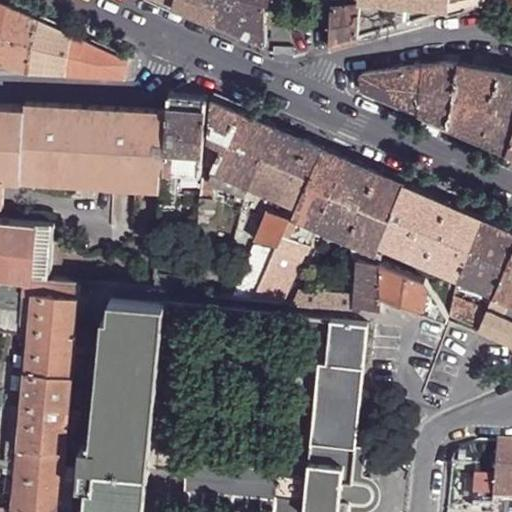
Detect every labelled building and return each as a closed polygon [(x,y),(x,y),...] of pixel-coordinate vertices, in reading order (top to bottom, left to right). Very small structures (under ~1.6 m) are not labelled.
[(215,22),(216,0),(176,0),(176,4),(215,22)] [(266,44),(269,2),(276,2),(275,0),(216,0),(215,22),(266,44)] [(448,0),(449,7),(448,11),(485,0),(448,0)] [(411,4),(395,3),(395,12),(410,13),(411,4)] [(37,19),(6,4),(0,31),(0,57),(29,69),(37,19)] [(357,38),(360,4),(331,5),(329,45),(357,38)] [(127,58),(37,19),(29,69),(124,73),(127,58)] [(449,123),(460,61),(450,60),(424,63),(420,111),(449,123)] [(482,138),(502,67),(460,61),(449,123),(482,138)] [(420,111),(424,63),(363,71),(363,87),(420,111)] [(511,135),(511,70),(502,67),(482,138),(508,150),(511,135)] [(363,87),(363,71),(354,73),(354,87),(363,87)] [(179,170),(203,172),(208,97),(171,93),(170,107),(171,107),(167,169),(179,170)] [(121,185),(164,188),(164,168),(167,169),(171,107),(170,107),(28,96),(27,103),(1,100),(0,100),(0,202),(8,203),(9,174),(24,175),(25,168),(122,176),(121,185)] [(207,165),(214,168),(217,169),(252,184),(275,126),(243,112),(213,99),(207,165)] [(298,204),(325,147),(299,136),(275,126),(252,184),(265,189),(287,200),(298,204)] [(321,227),(351,158),(325,147),(298,204),(293,215),(315,225),(321,227)] [(321,227),(359,244),(379,253),(379,252),(382,243),(406,182),(351,158),(321,227)] [(24,175),(24,178),(121,185),(122,176),(25,168),(24,175)] [(163,198),(177,199),(179,170),(167,169),(164,168),(164,188),(163,198)] [(248,195),(252,184),(217,169),(213,179),(217,182),(248,195)] [(202,209),(216,210),(217,182),(213,179),(205,176),(202,209)] [(426,262),(450,201),(406,182),(382,243),(426,262)] [(247,199),(254,203),(258,204),(265,189),(252,184),(248,195),(247,199)] [(281,214),(292,217),(293,215),(298,204),(287,200),(281,214)] [(426,262),(462,277),(485,216),(450,201),(426,262)] [(244,210),(239,225),(245,228),(250,212),(244,210)] [(257,241),(279,245),(292,217),(281,214),(271,211),(257,241)] [(255,300),(282,303),(306,249),(308,243),(313,234),(313,231),(315,225),(293,215),(292,217),(279,245),(271,264),(255,300)] [(496,291),(511,255),(511,228),(485,216),(462,277),(496,291)] [(51,278),(55,223),(0,217),(0,274),(4,275),(28,278),(28,276),(51,278)] [(360,260),(382,263),(383,262),(382,253),(379,252),(379,253),(359,244),(353,259),(360,260)] [(271,264),(252,255),(235,298),(255,300),(271,264)] [(511,255),(496,291),(511,298),(511,255)] [(382,263),(360,260),(357,294),(356,307),(362,308),(362,307),(383,308),(383,295),(382,294),(382,263)] [(383,295),(447,319),(447,317),(446,317),(447,316),(426,280),(408,272),(402,270),(383,262),(382,263),(382,294),(383,295)] [(28,278),(4,275),(1,307),(0,306),(0,330),(2,331),(22,332),(26,293),(28,278)] [(82,288),(83,282),(51,278),(28,276),(28,278),(26,293),(36,294),(37,291),(81,296),(82,288)] [(156,289),(194,293),(195,283),(195,282),(157,278),(156,289)] [(294,304),(324,306),(325,291),(301,289),(294,304)] [(60,511),(81,296),(37,291),(36,294),(15,511),(60,511)] [(324,306),(356,307),(357,294),(346,293),(325,291),(324,306)] [(489,311),(503,317),(511,298),(496,291),(489,311)] [(477,305),(455,296),(447,316),(446,317),(447,317),(471,325),(477,305)] [(145,511),(148,487),(150,470),(151,453),(166,299),(157,299),(157,301),(112,297),(110,315),(106,315),(92,446),(82,445),(78,487),(88,487),(85,511),(145,511)] [(471,325),(481,329),(489,311),(477,305),(471,325)] [(505,339),(511,341),(511,320),(503,317),(489,311),(481,329),(505,339)] [(340,511),(342,500),(349,501),(351,501),(361,502),(367,502),(369,501),(374,497),(376,491),(375,484),(370,480),(364,479),(353,478),(351,478),(344,478),(345,465),(353,465),(355,465),(356,449),(356,446),(362,391),(364,366),(370,321),(332,318),(328,360),(319,359),(310,458),(308,475),(279,471),(280,468),(279,468),(250,465),(250,480),(249,484),(246,483),(245,495),(275,499),(277,498),(278,495),(306,497),(304,511),(340,511)] [(478,442),(472,443),(467,443),(459,447),(454,454),(452,463),(476,464),(478,442)] [(476,472),(494,473),(497,444),(492,443),(481,443),(478,442),(476,464),(476,472)] [(492,498),(511,499),(511,444),(497,444),(494,473),(492,498)] [(192,503),(274,510),(292,511),(304,511),(306,497),(278,495),(277,498),(275,499),(245,495),(246,483),(249,484),(250,480),(250,465),(279,468),(280,468),(279,471),(308,475),(310,458),(280,455),(197,447),(191,451),(190,457),(151,453),(150,470),(148,487),(187,491),(186,494),(187,499),(192,503)] [(353,465),(345,465),(344,478),(351,478),(353,465)] [(365,467),(355,465),(353,478),(364,479),(365,467)] [(473,504),(491,506),(492,498),(494,473),(476,472),(473,504)] [(347,511),(349,501),(342,500),(340,511),(347,511)] [(360,511),(361,502),(351,501),(349,511),(360,511)]
